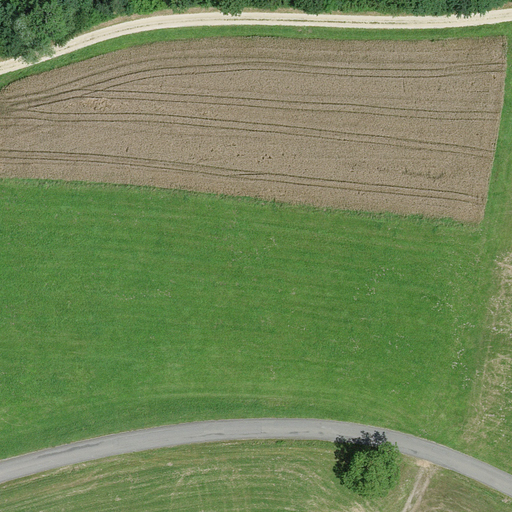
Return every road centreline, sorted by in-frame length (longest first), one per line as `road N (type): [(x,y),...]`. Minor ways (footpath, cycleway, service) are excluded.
road 1 (unclassified): [(511,492),(431,453),(301,429),(90,449),(0,474)]
road 2 (track): [(0,65),(193,14),(511,12)]
